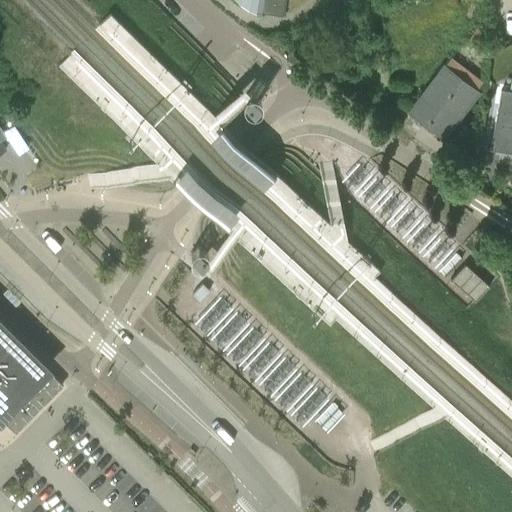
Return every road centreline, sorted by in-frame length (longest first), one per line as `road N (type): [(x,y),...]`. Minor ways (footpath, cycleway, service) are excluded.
road 1 (tertiary): [(226,446),(0,211)]
road 2 (tertiary): [(0,254),(226,446)]
